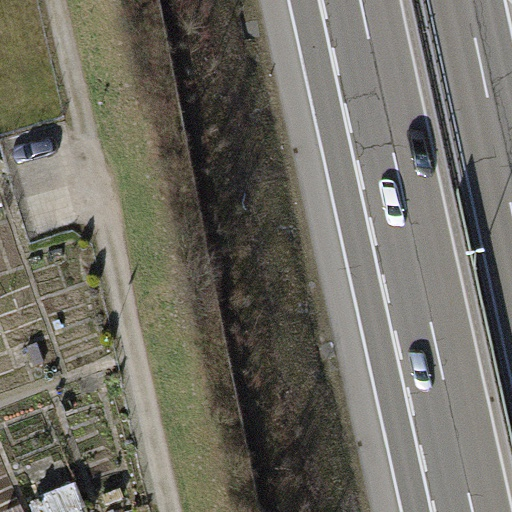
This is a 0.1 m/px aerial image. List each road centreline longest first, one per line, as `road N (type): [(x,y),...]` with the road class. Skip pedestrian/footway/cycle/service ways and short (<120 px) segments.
road 1 (track): [(168,511),(56,0)]
road 2 (motorway): [(362,0),(474,511)]
road 3 (motorway): [(511,195),(469,0)]
